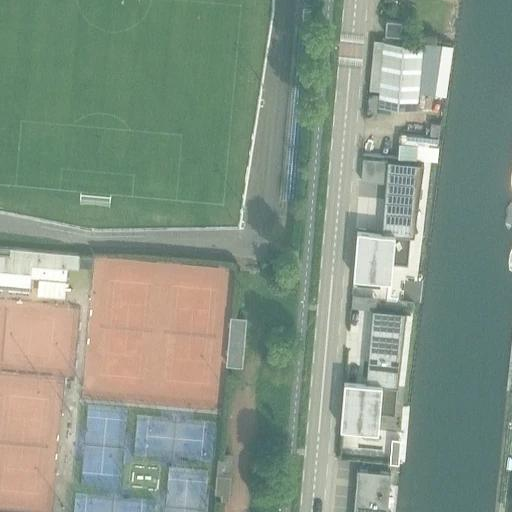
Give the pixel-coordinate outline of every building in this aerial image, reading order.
[(400,35),(402,20),(386,19),(385,34),(400,35)] [(416,109),(421,45),(384,41),(379,106),(416,109)] [(398,143),(397,160),(415,162),(417,145),(398,143)] [(356,238),(352,275),(390,278),(391,260),(407,262),(409,235),(413,235),(423,163),(415,162),(397,160),(387,159),(383,211),(381,231),(375,231),(374,240),(356,238)] [(0,283),(30,286),(30,285),(31,273),(39,274),(39,278),(65,280),(67,265),(77,266),(78,253),(0,246),(0,283)] [(78,253),(77,266),(92,268),(93,255),(78,253)] [(343,389),(339,426),(377,430),(378,411),(394,413),(396,386),(397,386),(405,311),(372,308),(367,362),(365,382),(362,382),(361,391),(343,389)] [(241,365),(245,318),(231,317),(227,363),(241,365)] [(160,398),(210,401),(212,375),(162,371),(160,398)] [(227,499),(227,498),(231,454),(231,453),(231,452),(229,451),(228,451),(227,451),(226,452),(226,453),(225,454),(225,459),(218,458),(215,492),(222,493),(221,498),(221,499),(222,499),(223,500),(224,501),(225,501),(225,500),(226,500),(227,499)] [(386,511),(390,471),(357,468),(353,511),(386,511)]
